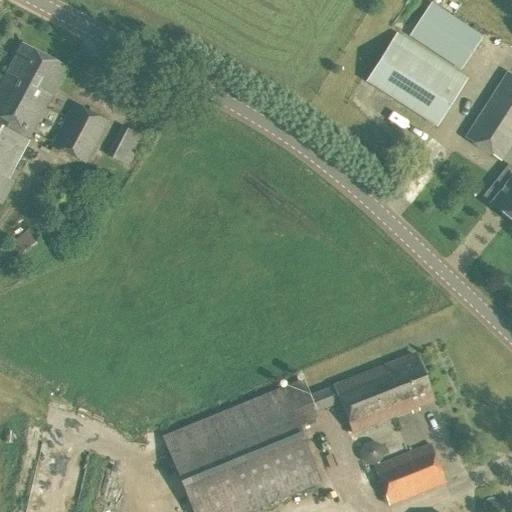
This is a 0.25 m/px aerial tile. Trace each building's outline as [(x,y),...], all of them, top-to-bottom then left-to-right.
[(460,72),(482,38),(430,2),(408,37),(460,72)] [(435,126),(466,79),(397,34),(366,81),(435,126)] [(0,204),(2,205),(19,172),(13,168),(27,141),(25,140),(29,133),(30,134),(50,96),(51,96),(66,67),(22,44),(6,73),(7,73),(0,85),(0,204)] [(499,161),(511,141),(511,76),(509,75),(466,138),(499,161)] [(160,101),(157,107),(162,110),(166,105),(160,101)] [(85,163),(107,121),(73,104),(51,145),(85,163)] [(127,165),(130,160),(143,138),(121,128),(107,155),(127,165)] [(502,214),(511,202),(511,167),(508,165),(483,196),(501,211),(500,212),(502,214)] [(511,202),(502,214),(511,221),(511,202)] [(21,264),(43,247),(29,229),(7,247),(21,264)] [(263,287),(124,343),(193,511),(244,511),(320,481),(299,428),(318,421),(315,412),(340,402),(352,433),(432,401),(413,354),(308,397),(263,287)] [(389,505),(445,483),(430,444),(374,467),(389,505)]
